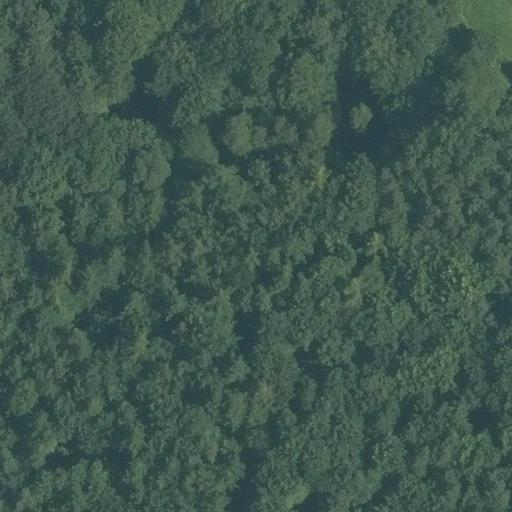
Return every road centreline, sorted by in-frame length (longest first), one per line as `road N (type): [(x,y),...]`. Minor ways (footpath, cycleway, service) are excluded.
road 1 (track): [(0,240),(92,201),(388,162)]
road 2 (track): [(388,162),(378,261),(457,423),(511,486)]
